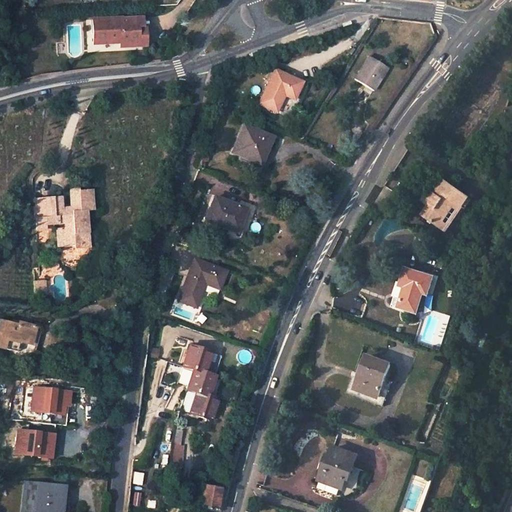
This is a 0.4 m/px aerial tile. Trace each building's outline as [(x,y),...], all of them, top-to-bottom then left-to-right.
[(92,20),(93,43),(119,43),(119,47),(138,46),(137,27),(142,27),(141,19),(122,20),(122,19),(92,20)] [(146,46),(145,27),(142,27),(137,27),(138,46),(146,46)] [(386,70),(369,59),(356,79),(374,90),(386,70)] [(301,83),(276,70),(260,103),(276,111),(284,95),(293,100),(301,83)] [(272,138),(244,127),(233,152),(242,156),(259,163),(266,148),(267,149),(272,138)] [(511,160),(509,155),(503,158),(507,170),(511,179),(511,178),(511,160)] [(242,156),(240,160),(259,168),(261,164),(259,163),(242,156)] [(465,196),(444,181),(439,189),(435,195),(431,193),(430,192),(423,201),(430,206),(423,215),(445,231),(461,208),(458,206),(465,196)] [(80,241),(86,241),(85,229),(82,229),(81,219),(87,218),(91,218),(91,207),(87,207),(86,197),(76,198),(76,195),(68,196),(69,215),(69,219),(62,220),(60,217),(59,216),(58,204),(32,206),(35,238),(45,237),(45,232),(63,230),(63,235),(59,236),(56,239),(57,255),(72,253),(77,253),(81,249),(80,241)] [(458,206),(461,208),(468,198),(465,196),(458,206)] [(244,210),(214,199),(205,221),(227,230),(236,233),(244,211),(244,210)] [(236,233),(241,235),(249,212),(244,211),(236,233)] [(240,238),(241,235),(236,233),(227,230),(225,234),(236,240),(240,238)] [(182,236),(180,244),(187,247),(190,239),(182,236)] [(87,254),(86,241),(80,241),(81,249),(77,253),(72,253),(72,256),(87,254)] [(194,260),(192,266),(200,270),(203,263),(194,260)] [(218,289),(226,272),(203,263),(200,270),(192,266),(178,301),(195,308),(205,284),(218,289)] [(173,269),(166,266),(161,278),(168,281),(173,269)] [(406,270),(401,284),(401,286),(405,287),(400,307),(418,312),(423,293),(428,295),(433,278),(406,270)] [(44,296),(43,280),(32,281),(33,297),(44,296)] [(401,284),(397,282),(391,304),(400,307),(405,287),(401,286),(401,284)] [(19,324),(7,321),(0,345),(10,348),(13,339),(16,340),(19,347),(18,350),(23,352),(26,341),(37,344),(42,327),(25,322),(24,326),(19,324)] [(27,355),(42,346),(47,332),(45,328),(42,327),(37,344),(26,341),(23,352),(18,350),(17,350),(16,352),(27,355)] [(487,338),(477,335),(473,352),(483,355),(487,338)] [(13,339),(10,348),(17,350),(18,350),(19,347),(16,340),(13,339)] [(210,353),(189,346),(183,365),(193,369),(186,390),(196,394),(190,413),(210,421),(218,400),(208,396),(214,377),(203,374),(210,353)] [(391,366),(367,357),(354,390),(379,399),(385,383),(388,373),(390,369),(391,366)] [(393,371),(390,369),(388,373),(385,383),(388,384),(393,371)] [(377,404),(383,407),(391,385),(388,384),(385,383),(379,399),(377,404)] [(64,416),(65,406),(69,407),(71,393),(35,387),(32,411),(64,416)] [(354,390),(353,395),(377,404),(379,399),(354,390)] [(52,449),(54,435),(19,430),(15,454),(47,458),(48,448),(52,449)] [(358,456),(333,447),(330,456),(328,455),(319,481),(343,490),(347,480),(349,481),(358,456)] [(27,511),(58,511),(61,487),(25,483),(24,494),(29,495),(27,511)] [(219,488),(200,485),(196,508),(215,511),(219,488)] [(21,511),(27,511),(29,495),(24,494),(21,511)] [(254,509),(257,501),(252,499),(251,499),(248,508),(254,509)]
